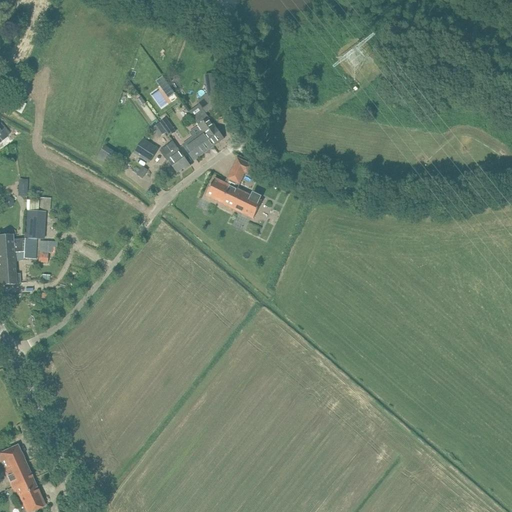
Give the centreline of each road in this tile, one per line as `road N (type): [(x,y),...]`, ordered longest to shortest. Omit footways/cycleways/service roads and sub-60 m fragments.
road 1 (unclassified): [(9,350),(64,321),(155,210),(240,143)]
road 2 (tertiary): [(82,511),(9,350)]
